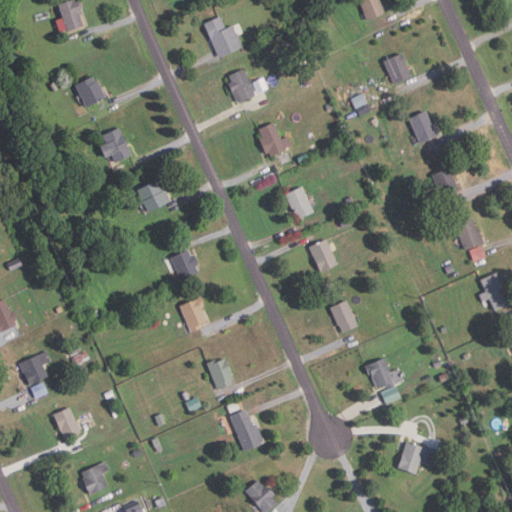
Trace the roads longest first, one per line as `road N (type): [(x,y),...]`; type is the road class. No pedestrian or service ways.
road 1 (residential): [(136,0),(328,434)]
road 2 (residential): [(511,148),(445,0)]
